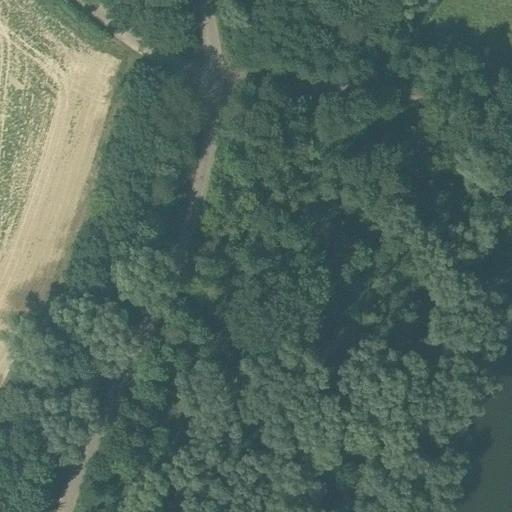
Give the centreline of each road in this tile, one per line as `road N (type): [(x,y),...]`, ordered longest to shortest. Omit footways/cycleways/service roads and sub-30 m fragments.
road 1 (unclassified): [(63,511),(194,217),(212,117),(203,0)]
road 2 (unknown): [(0,400),(84,235),(138,43)]
